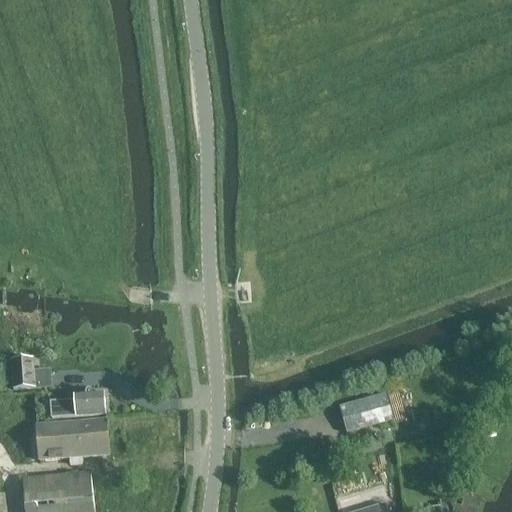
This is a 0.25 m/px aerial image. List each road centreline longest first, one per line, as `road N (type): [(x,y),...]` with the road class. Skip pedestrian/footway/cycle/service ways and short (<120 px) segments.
road 1 (tertiary): [(210,511),(219,402),(192,0)]
road 2 (track): [(97,0),(115,123),(125,291),(178,300),(244,295)]
road 3 (track): [(243,283),(252,153),(236,0)]
road 4 (track): [(243,283),(249,319),(272,348),(350,325)]
